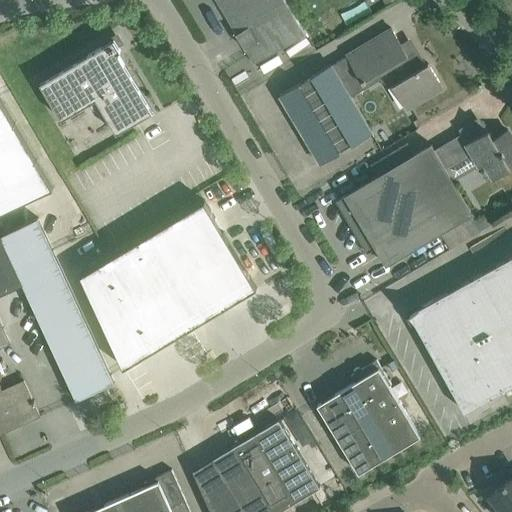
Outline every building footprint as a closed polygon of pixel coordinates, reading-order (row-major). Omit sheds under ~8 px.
[(304,28),(288,0),(287,0),(217,0),(255,63),(298,37),(308,53),(334,37),(323,18),(304,28)] [(407,54),(392,28),(347,55),(348,56),(332,65),(332,64),(312,76),(312,77),(301,84),(300,83),(280,95),(316,154),(367,123),(351,97),(378,80),(393,84),(407,108),(426,98),(443,87),(429,63),(423,66),(414,50),(407,54)] [(117,133),(136,121),(153,111),(118,52),(121,50),(114,39),(41,83),(62,119),(96,98),(117,133)] [(0,96),(0,212),(54,188),(0,96)] [(488,179),(508,168),(511,165),(511,135),(508,130),(494,138),(489,130),(468,143),(462,134),(435,150),(446,168),(472,152),(488,179)] [(479,222),(472,213),(446,168),(435,150),(432,144),(346,195),(387,264),(441,232),(450,248),(494,223),(490,216),(479,222)] [(205,199),(80,274),(124,368),(258,288),(205,199)] [(77,400),(115,382),(38,217),(1,235),(23,284),(77,400)] [(4,392),(0,384),(0,346),(11,341),(0,316),(0,293),(23,284),(1,235),(0,233),(0,433),(0,434),(2,433),(1,431),(38,414),(39,416),(40,416),(37,404),(36,404),(35,399),(33,400),(24,380),(23,380),(24,383),(4,392)] [(511,255),(421,306),(416,323),(465,411),(511,385),(511,255)] [(359,472),(404,446),(421,435),(390,385),(392,384),(377,359),(351,375),(355,381),(318,404),(359,472)] [(297,409),(285,416),(303,446),(309,442),(312,448),(317,444),(314,439),(297,409)] [(211,459),(193,470),(212,511),(277,511),(320,486),(290,435),(279,418),(211,459)] [(191,511),(172,469),(157,476),(159,480),(86,511),(191,511)] [(506,511),(511,507),(511,476),(490,495),(503,511),(506,511)]
